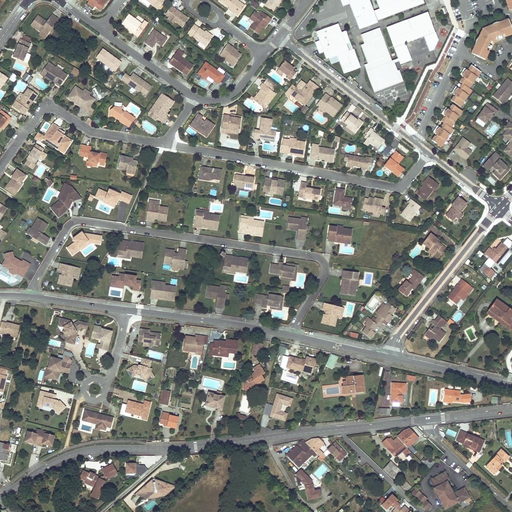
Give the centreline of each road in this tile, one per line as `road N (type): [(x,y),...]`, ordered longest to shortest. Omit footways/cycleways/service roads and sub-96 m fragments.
road 1 (tertiary): [(426,420),(78,452),(0,497)]
road 2 (residential): [(30,297),(76,220),(184,235),(318,256),(325,272),(292,336)]
road 3 (residential): [(429,153),(400,188),(164,143)]
road 4 (residential): [(164,143),(90,131),(47,107),(0,167)]
road 5 (residential): [(499,207),(387,357)]
road 6 (residential): [(416,143),(279,37)]
road 7 (tertiary): [(127,310),(292,336)]
road 8 (tertiary): [(387,357),(511,385)]
road 9 (residential): [(511,509),(427,424)]
